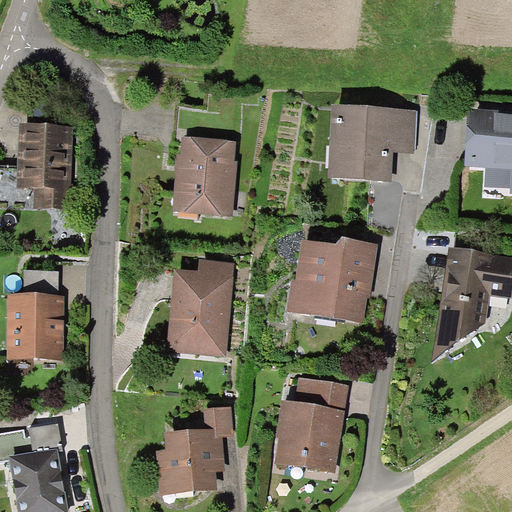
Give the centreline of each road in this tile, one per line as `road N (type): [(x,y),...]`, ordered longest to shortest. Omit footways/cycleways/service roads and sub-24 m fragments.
road 1 (residential): [(112,511),(94,356),(108,185),(95,108),(73,68),(11,34)]
road 2 (residential): [(405,205),(368,469),(376,496)]
road 3 (track): [(376,496),(511,410)]
